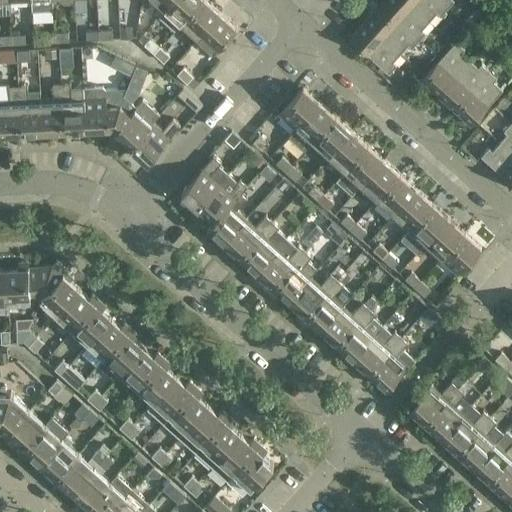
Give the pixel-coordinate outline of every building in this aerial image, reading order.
[(54,9),(53,0),(31,0),(32,10),(54,9)] [(152,0),(164,10),(173,0),(152,0)] [(175,31),(180,25),(202,0),(173,0),(164,10),(159,16),(175,31)] [(221,12),(207,0),(202,0),(180,25),(197,39),(221,12)] [(430,20),(407,0),(384,0),(380,4),(419,40),(427,32),(423,28),(430,20)] [(448,7),(440,0),(407,0),(430,20),(437,12),(441,16),(448,7)] [(419,40),(380,4),(366,21),(401,52),(408,45),(412,48),(419,40)] [(238,27),(221,12),(197,39),(213,54),(238,27)] [(8,21),(0,21),(0,29),(0,34),(8,33),(8,21)] [(401,52),(366,21),(351,37),(390,72),(398,64),(394,61),(401,52)] [(99,38),(99,29),(86,30),(86,39),(99,38)] [(99,38),(113,37),(112,29),(99,29),(99,38)] [(56,41),(69,40),(68,31),(56,32),(56,41)] [(56,41),(56,32),(42,32),(43,41),(56,41)] [(0,43),(26,42),(25,33),(0,34),(0,43)] [(150,37),(144,43),(155,53),(161,46),(150,37)] [(457,40),(422,79),(439,94),(471,58),(463,51),(466,48),(457,40)] [(161,46),(155,53),(164,61),(170,54),(161,46)] [(32,56),(32,48),(7,49),(8,57),(32,56)] [(502,66),(507,60),(508,59),(502,54),(496,61),(502,66)] [(471,58),(439,94),(455,109),(491,70),(483,62),(480,66),(471,58)] [(178,73),(187,82),(193,75),(183,67),(178,73)] [(491,70),(455,109),(472,124),(505,88),(495,80),(498,76),(491,70)] [(53,98),(42,99),(43,131),(65,130),(63,82),(60,82),(60,72),(51,72),(51,82),(53,82),(53,98)] [(10,101),(0,101),(0,130),(0,133),(22,132),(19,84),(17,84),(17,75),(6,76),(6,83),(9,83),(9,85),(10,85),(10,101)] [(84,88),(71,89),(71,81),(63,82),(65,130),(86,129),(84,88)] [(28,84),(19,84),(22,132),(43,131),(42,99),(28,99),(28,84)] [(280,113),(297,128),(321,101),(304,86),(280,113)] [(106,87),(84,88),(86,129),(112,128),(124,95),(107,95),(106,87)] [(202,104),(189,92),(183,87),(177,93),(196,110),(202,104)] [(131,145),(153,121),(160,113),(144,98),(137,106),(125,96),(121,104),(112,128),(131,145)] [(321,101),(297,128),(313,142),(337,116),(321,101)] [(337,116),(313,142),(329,157),(353,130),(337,116)] [(153,121),(131,145),(148,161),(181,125),(173,118),(163,129),(153,121)] [(511,121),(511,122),(504,130),(508,133),(501,141),(511,151),(511,121)] [(353,130),(329,157),(345,171),(369,144),(353,130)] [(253,141),(263,149),(269,143),(259,134),(253,141)] [(511,181),(511,151),(501,141),(493,150),(489,147),(482,155),(511,181)] [(369,144),(345,171),(361,185),(385,159),(369,144)] [(183,190),(200,205),(221,181),(212,173),(222,161),(215,155),(183,190)] [(282,155),(276,162),(296,179),(302,173),(282,155)] [(385,159),(361,185),(378,200),(401,173),(385,159)] [(401,173),(378,200),(394,214),(417,188),(401,173)] [(221,181),(200,205),(215,219),(208,226),(209,227),(247,184),(241,178),(230,190),(221,181)] [(247,184),(209,227),(225,242),(247,217),(238,209),(248,198),(242,192),(248,185),(247,184)] [(314,184),(309,191),(319,200),(325,194),(314,184)] [(298,190),(296,188),(289,195),(292,198),(298,190)] [(417,188),(394,214),(410,229),(434,202),(417,188)] [(325,194),(319,200),(328,208),(334,202),(325,194)] [(434,202),(410,229),(426,243),(450,216),(434,202)] [(347,213),(341,220),(361,237),(367,231),(347,213)] [(247,217),(225,242),(242,256),(274,220),(266,214),(256,225),(247,217)] [(450,216),(426,243),(442,257),(466,231),(450,216)] [(274,220),(242,256),(258,271),(280,246),(270,237),(280,226),(274,220)] [(336,227),(331,233),(340,241),(345,235),(336,227)] [(466,231),(442,257),(459,272),(483,246),(466,231)] [(309,245),(315,237),(310,232),(303,240),(309,245)] [(356,244),(348,237),(342,243),(350,250),(356,244)] [(379,242),(373,249),(384,258),(389,251),(379,242)] [(280,246),(258,271),(274,285),(306,249),(299,243),(289,254),(280,246)] [(306,249),(274,285),(290,299),(312,275),(303,267),(313,256),(306,249)] [(368,265),(374,259),(363,250),(358,256),(368,265)] [(389,251),(384,258),(393,266),(399,260),(389,251)] [(19,268),(6,268),(8,307),(17,307),(17,301),(30,301),(30,298),(40,297),(40,299),(41,300),(40,267),(29,267),(29,261),(19,262),(19,268)] [(52,266),(40,267),(41,300),(51,308),(47,313),(53,319),(79,289),(70,281),(74,277),(56,261),(52,266)] [(416,287),(422,280),(411,271),(405,277),(416,287)] [(312,275),(290,299),(306,314),(338,278),(331,272),(321,283),(312,275)] [(338,278),(306,314),(323,328),(344,304),(335,296),(345,284),(338,278)] [(416,287),(425,295),(431,288),(422,280),(416,287)] [(79,289),(53,319),(55,320),(58,315),(73,329),(99,300),(93,294),(89,298),(79,289)] [(344,304),(323,328),(339,343),(370,307),(372,309),(378,302),(375,299),(369,306),(363,301),(353,312),(344,304)] [(99,300),(73,329),(89,343),(112,318),(102,310),(106,305),(99,300)] [(370,307),(339,343),(355,357),(377,333),(367,324),(377,313),(372,309),(370,307)] [(428,307),(422,314),(427,319),(434,311),(428,307)] [(112,318),(89,343),(105,357),(131,328),(125,322),(121,326),(112,318)] [(24,341),(30,329),(29,328),(16,329),(17,341),(24,341)] [(115,379),(122,372),(144,347),(134,338),(138,334),(131,328),(105,357),(99,364),(115,379)] [(35,350),(43,341),(30,329),(24,341),(35,350)] [(2,343),(10,343),(10,330),(1,331),(2,343)] [(377,333),(355,357),(371,372),(403,336),(395,330),(386,341),(377,333)] [(403,336),(371,372),(388,387),(410,363),(399,353),(409,342),(403,336)] [(144,347),(122,372),(138,386),(164,357),(157,351),(154,355),(144,347)] [(505,367),(511,360),(501,351),(495,358),(505,367)] [(164,357),(138,386),(154,401),(176,376),(167,367),(171,363),(164,357)] [(487,369),(492,363),(485,357),(479,363),(487,369)] [(63,360),(55,369),(68,380),(76,371),(63,360)] [(163,423),(196,386),(190,380),(186,384),(176,376),(154,401),(147,408),(163,423)] [(511,389),(511,381),(506,376),(498,385),(508,394),(511,389)] [(57,379),(49,389),(55,394),(64,385),(57,379)] [(410,407),(427,422),(459,386),(452,380),(442,392),(432,383),(410,407)] [(6,386),(0,385),(0,426),(8,433),(30,408),(11,391),(6,391),(6,386)] [(179,437),(208,404),(199,396),(203,392),(196,386),(163,423),(179,437)] [(459,386),(427,422),(443,436),(465,412),(456,404),(466,393),(459,386)] [(96,389),(87,398),(100,409),(108,400),(96,389)] [(81,417),(89,408),(83,403),(75,412),(81,417)] [(196,451),(228,414),(222,409),(218,413),(208,404),(179,437),(196,451)] [(465,412),(443,436),(459,451),(496,410),(493,407),(488,412),(484,409),(474,421),(465,412)] [(30,408),(8,433),(17,442),(13,446),(20,452),(46,423),(30,408)] [(81,417),(82,418),(88,423),(96,414),(89,408),(81,417)] [(496,410),(459,451),(476,465),(497,441),(488,432),(498,421),(497,421),(502,415),(496,410)] [(212,466),(241,433),(231,425),(235,420),(228,414),(196,451),(212,466)] [(40,462),(66,433),(69,430),(53,415),(46,423),(20,452),(26,458),(30,453),(40,462)] [(128,418),(119,427),(132,438),(140,429),(128,418)] [(66,433),(40,462),(50,471),(46,475),(52,481),(79,452),(69,443),(73,439),(66,433)] [(234,472),(260,443),(254,437),(250,442),(241,433),(212,466),(228,480),(234,472)] [(497,441),(476,465),(492,480),(511,456),(511,442),(506,449),(497,441)] [(260,443),(234,472),(251,487),(274,463),(263,453),(267,449),(260,443)] [(160,446),(152,455),(164,467),(172,457),(160,446)] [(79,452),(52,481),(59,487),(63,483),(72,491),(106,453),(100,448),(88,460),(79,452)] [(106,453),(72,491),(82,500),(78,504),(84,510),(111,481),(101,472),(105,468),(104,467),(112,459),(106,453)] [(511,456),(492,480),(508,494),(511,489),(511,456)] [(95,511),(111,511),(130,491),(133,488),(117,473),(111,481),(84,510),(86,511),(94,511),(95,511)] [(194,476),(185,486),(196,495),(204,486),(194,476)] [(140,511),(149,502),(133,488),(130,491),(111,511),(140,511)] [(206,504),(214,511),(228,511),(231,509),(214,495),(206,504)] [(160,511),(149,502),(140,511),(160,511)]
